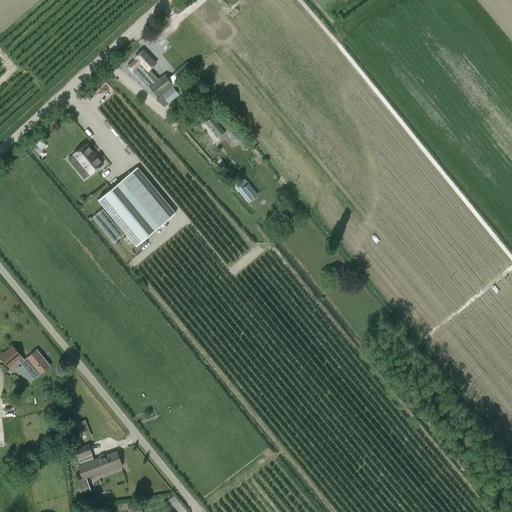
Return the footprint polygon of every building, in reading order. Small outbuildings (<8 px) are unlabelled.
[(159,95),(171,86),(178,81),(174,76),(167,80),(164,76),(156,81),(148,71),(156,64),(143,50),(135,58),(140,63),(134,68),(133,70),(148,87),(149,87),(156,97),(159,95)] [(108,82),(87,97),(93,106),(115,92),(108,82)] [(178,82),(156,100),(164,107),(184,91),(178,82)] [(242,135),(236,129),(221,110),(214,116),(206,123),(218,137),(226,131),(235,141),(242,135)] [(42,140),(31,149),(40,159),(47,154),(43,149),(47,146),(42,140)] [(74,154),(90,174),(103,164),(86,144),(74,154)] [(138,168),(99,200),(140,249),(148,243),(145,240),(176,215),(138,168)] [(244,179),(237,184),(251,201),(258,195),(244,179)] [(114,242),(124,234),(104,208),(93,216),(114,242)] [(128,235),(124,238),(133,249),(137,246),(128,235)] [(34,380),(50,366),(37,350),(24,360),(13,346),(0,357),(9,368),(18,360),(34,380)] [(90,438),(87,429),(83,421),(77,423),(81,432),(84,440),(90,438)] [(76,449),(79,458),(91,453),(92,453),(89,445),(76,449)] [(79,465),(83,477),(75,481),(81,495),(91,491),(86,477),(103,471),(103,473),(122,466),(117,451),(104,456),(99,458),(94,460),(81,464),(79,465)] [(183,511),(186,510),(177,500),(171,504),(177,511),(183,511)]
